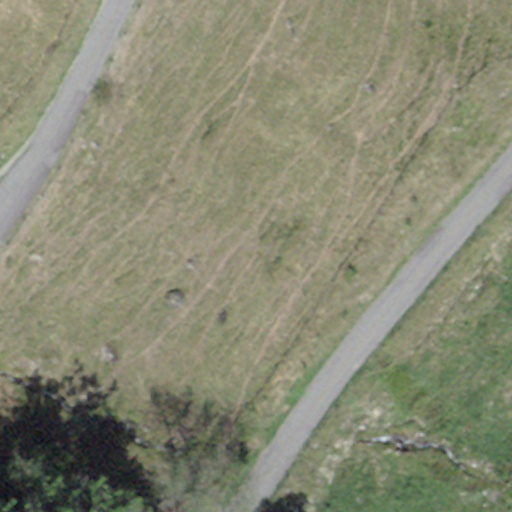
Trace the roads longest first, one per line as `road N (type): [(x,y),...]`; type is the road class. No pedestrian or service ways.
road 1 (unclassified): [(244,511),(412,284),(511,177)]
road 2 (unclassified): [(125,0),(0,226)]
